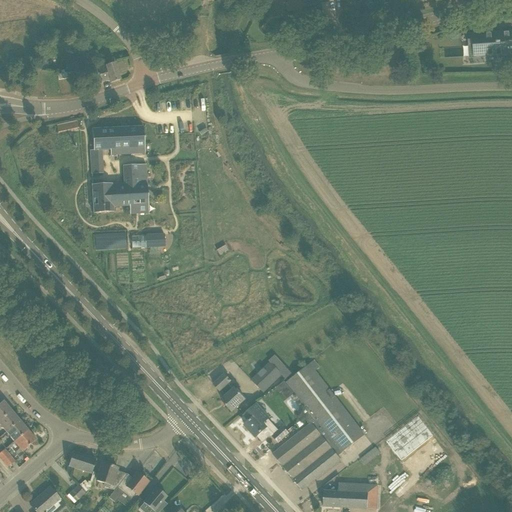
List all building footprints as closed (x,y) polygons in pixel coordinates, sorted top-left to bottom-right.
[(297,7),(327,1),(327,0),(279,0),(280,4),(286,3),(286,4),(287,3),(288,11),(297,9),(297,7)] [(511,31),(473,34),(473,33),(473,34),(469,34),(468,34),(469,46),(474,45),(474,54),(483,53),(483,57),(506,55),(506,52),(511,51),(511,31)] [(120,80),(115,63),(105,66),(98,69),(102,82),(110,80),(111,83),(120,80)] [(145,153),(143,127),(92,130),(93,151),(111,150),(111,155),(145,153)] [(112,184),(92,185),(93,213),(113,212),(113,207),(129,206),(130,214),(149,213),(146,165),(123,166),(124,183),(112,184)] [(96,234),(97,250),(127,248),(127,232),(96,234)] [(165,247),(164,234),(146,236),(131,237),(132,249),(147,248),(165,247)] [(309,425),(273,455),(302,491),(341,459),(338,456),(364,435),(315,371),(320,367),(314,360),(287,382),(307,408),(300,413),(309,425)] [(282,375),(269,362),(251,380),(264,392),(282,375)] [(225,374),(214,385),(220,391),(226,396),(222,400),(232,412),(245,400),(235,388),(233,390),(228,384),(231,381),(225,374)] [(288,386),(281,392),(287,399),(294,394),(288,386)] [(3,401),(0,403),(0,420),(11,411),(3,402),(3,401)] [(244,426),(256,438),(267,428),(274,435),(272,436),(278,443),(289,433),(283,427),(278,431),(267,420),(269,418),(256,404),(244,415),(249,421),(244,426)] [(19,421),(11,411),(0,420),(0,425),(6,432),(19,421)] [(386,441),(401,460),(433,436),(418,416),(386,441)] [(9,446),(27,430),(19,421),(6,432),(14,442),(9,446)] [(27,430),(9,446),(19,458),(24,453),(23,451),(36,440),(35,440),(27,430)] [(11,470),(8,467),(6,465),(12,459),(4,450),(0,453),(0,458),(10,470),(11,470)] [(91,474),(96,460),(73,452),(68,467),(91,474)] [(184,455),(176,465),(186,474),(194,464),(184,455)] [(105,463),(104,464),(102,463),(96,481),(104,483),(103,485),(104,487),(114,491),(127,476),(128,475),(127,474),(116,471),(117,468),(110,466),(110,464),(105,463)] [(123,492),(131,498),(135,493),(137,496),(148,482),(137,473),(132,479),(127,476),(114,491),(109,498),(114,502),(123,492)] [(338,492),(324,491),(323,507),(376,510),(378,486),(339,484),(338,492)] [(74,504),(82,496),(85,493),(78,486),(69,494),(67,496),(74,504)] [(156,487),(143,503),(154,511),(166,496),(156,487)] [(60,500),(50,488),(40,496),(40,497),(31,505),(31,504),(30,505),(36,511),(59,511),(54,506),(60,500)] [(79,500),(74,504),(73,505),(76,509),(82,503),(79,500)]
